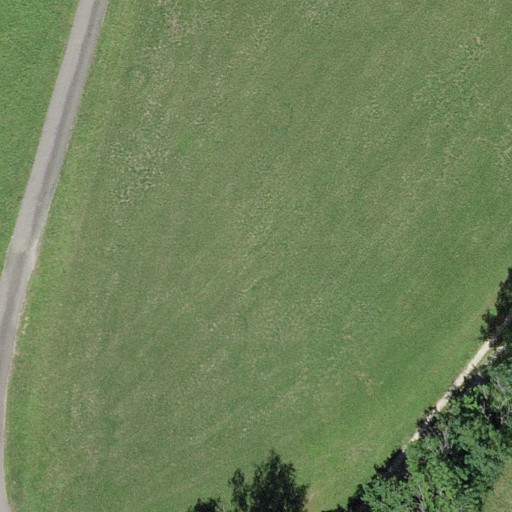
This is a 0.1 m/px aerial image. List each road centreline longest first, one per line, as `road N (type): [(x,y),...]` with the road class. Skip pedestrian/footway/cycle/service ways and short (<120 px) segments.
road 1 (track): [(92,0),(0,341)]
road 2 (track): [(511,334),(364,511)]
